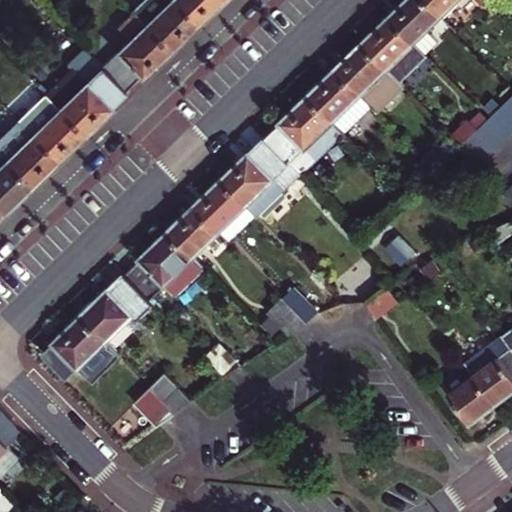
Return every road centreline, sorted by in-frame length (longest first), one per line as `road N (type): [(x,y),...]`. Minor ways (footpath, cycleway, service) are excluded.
road 1 (residential): [(0,332),(348,0)]
road 2 (residential): [(151,511),(114,486),(0,365)]
